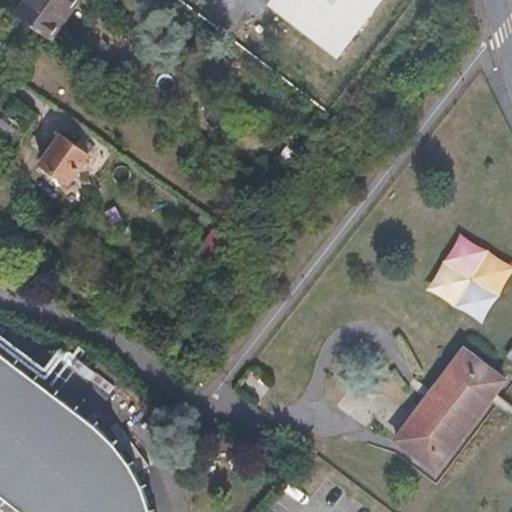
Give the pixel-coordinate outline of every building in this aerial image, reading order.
[(25,0),(15,15),(47,38),(50,40),(78,0),(25,0)] [(393,0),(277,0),(352,57),(393,0)] [(0,26),(10,12),(0,4),(0,26)] [(1,120),(0,120),(0,133),(13,143),(19,133),(1,120)] [(61,135),(41,163),(69,183),(89,155),(61,135)] [(482,322),(511,271),(511,263),(460,232),(426,288),(482,322)] [(5,233),(0,240),(0,244),(18,258),(26,248),(5,233)] [(0,284),(13,267),(2,260),(0,262),(0,284)] [(231,390),(257,409),(304,348),(278,328),(231,390)] [(436,471),(504,380),(464,350),(396,440),(436,471)] [(150,511),(142,487),(134,470),(127,459),(120,450),(112,441),(100,429),(72,407),(0,352),(0,511),(150,511)]
